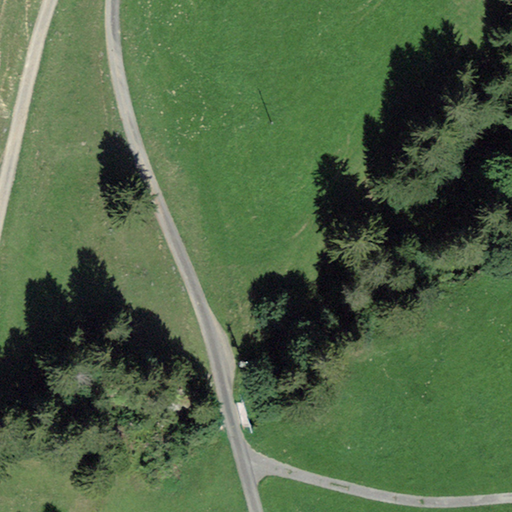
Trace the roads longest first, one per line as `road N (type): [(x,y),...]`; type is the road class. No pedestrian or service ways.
road 1 (track): [(254,511),(218,366),(123,106),(114,0)]
road 2 (track): [(511,497),(400,499),(242,461)]
road 3 (track): [(0,212),(31,61),(53,0)]
